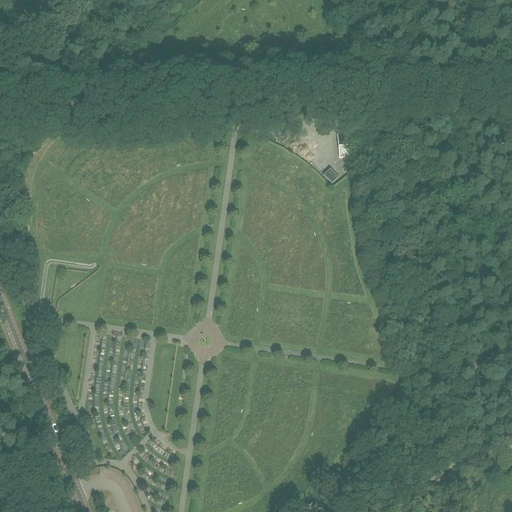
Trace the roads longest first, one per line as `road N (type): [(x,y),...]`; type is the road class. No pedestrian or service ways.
road 1 (track): [(0,108),(384,97)]
road 2 (unclassified): [(84,511),(0,300)]
road 3 (track): [(384,97),(511,92)]
